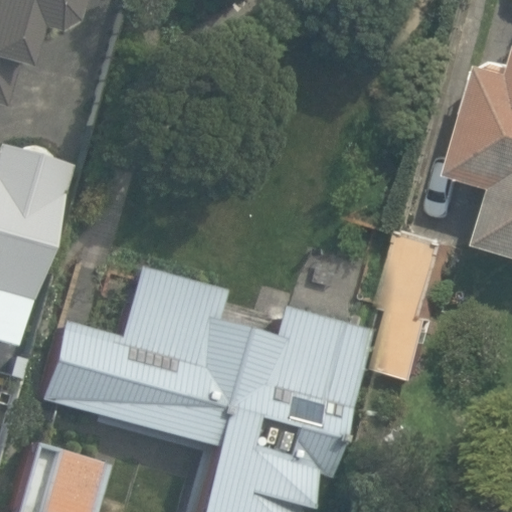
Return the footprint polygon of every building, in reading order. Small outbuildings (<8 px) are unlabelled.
[(0,0),(0,108),(4,110),(16,70),(26,74),(38,33),(54,38),(73,26),(79,0),(0,0)] [(511,69),(484,61),(470,108),(479,110),(460,169),(506,183),(489,238),(511,245),(511,69)] [(0,372),(62,168),(0,148),(0,372)] [(378,357),(410,365),(422,319),(431,321),(452,241),(401,227),(380,304),(391,307),(378,357)] [(263,322),(207,306),(213,284),(126,261),(107,331),(50,316),(28,393),(198,440),(178,511),(81,511),(97,456),(22,436),(0,511),(299,511),(311,472),(325,476),(343,410),(333,408),(356,325),(269,302),(263,322)]
